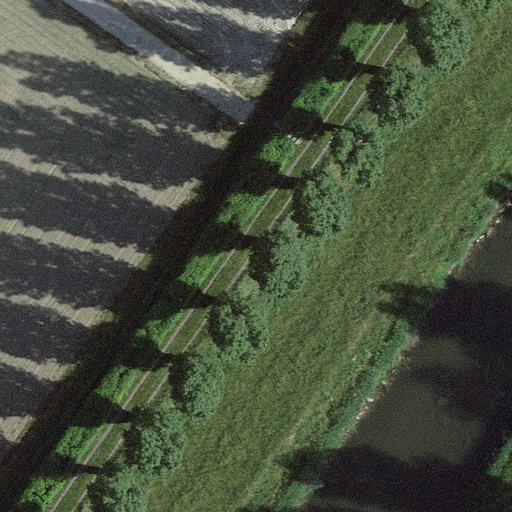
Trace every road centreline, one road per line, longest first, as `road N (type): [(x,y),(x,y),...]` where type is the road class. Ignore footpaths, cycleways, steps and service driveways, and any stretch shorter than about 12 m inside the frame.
road 1 (track): [(95,511),(441,0)]
road 2 (track): [(0,488),(326,0)]
